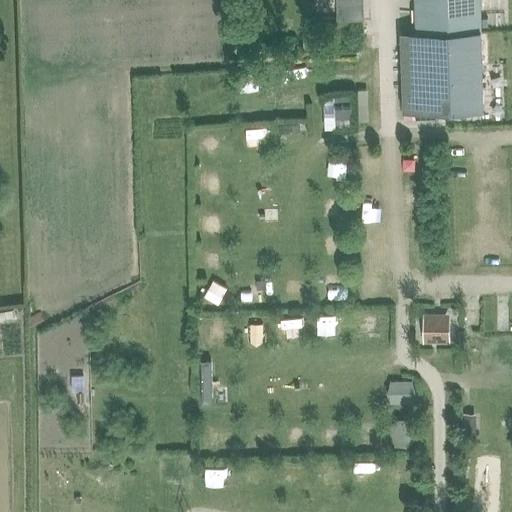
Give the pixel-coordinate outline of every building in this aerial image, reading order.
[(482,0),(416,0),(417,32),(483,31),(483,30),(482,0)] [(483,31),(417,32),(401,33),(404,112),(483,110),(483,31)] [(350,93),(324,94),(326,121),(351,120),(350,93)] [(224,119),(224,110),(202,110),(202,119),(224,119)] [(406,172),(424,173),(425,152),(407,151),(406,172)] [(368,178),(377,177),(374,158),(366,159),(368,178)] [(360,232),(360,253),(376,252),(376,232),(360,232)] [(365,262),(364,299),(378,300),(379,262),(365,262)] [(339,273),(322,276),(325,294),(343,291),(339,273)] [(249,292),(248,302),(274,303),(275,293),(249,292)] [(211,294),(211,304),(232,305),(232,295),(211,294)] [(195,297),(196,310),(208,310),(207,296),(195,297)] [(305,296),(283,296),(283,306),(305,305),(305,296)] [(245,316),(246,336),(263,336),(262,316),(245,316)] [(428,320),(428,336),(446,336),(446,320),(428,320)] [(511,334),(501,334),(499,382),(511,382),(511,334)] [(426,469),(426,468),(426,411),(390,411),(390,446),(390,493),(427,493),(426,469)] [(220,450),(229,443),(216,426),(206,433),(220,450)] [(341,430),(320,430),(319,448),(340,448),(341,430)] [(359,447),(382,446),(382,435),(358,436),(359,447)]
